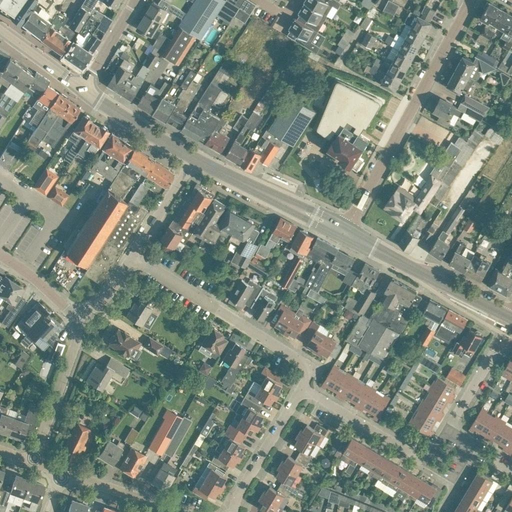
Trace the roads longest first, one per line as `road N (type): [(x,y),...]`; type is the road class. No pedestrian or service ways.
road 1 (residential): [(338,228),(471,0)]
road 2 (residential): [(300,384),(302,355),(134,248)]
road 3 (secondary): [(511,316),(338,228)]
road 4 (residential): [(300,384),(426,459),(444,426)]
road 5 (secondary): [(338,228),(191,155)]
road 6 (residential): [(232,511),(300,384)]
road 7 (residential): [(30,461),(77,337)]
road 8 (secondary): [(191,155),(82,87)]
